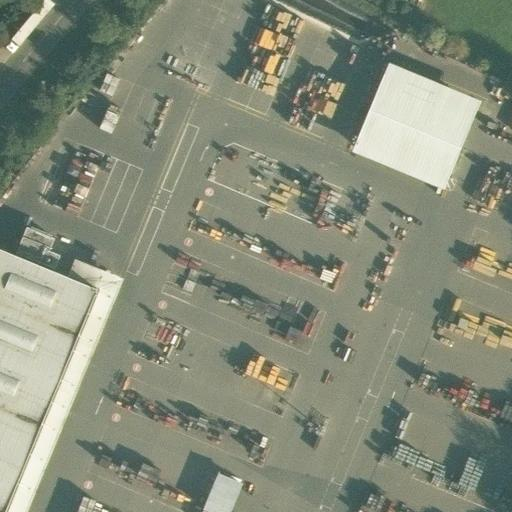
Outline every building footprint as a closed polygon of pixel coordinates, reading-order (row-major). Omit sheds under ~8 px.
[(350,152),(443,190),(480,101),(388,63),(350,152)] [(231,125),(211,175),(324,222),(329,210),(328,209),(341,178),(342,178),(344,172),(231,125)] [(343,215),(357,184),(342,178),(341,178),(328,209),(329,210),(343,215)] [(0,511),(5,511),(97,290),(67,278),(0,249),(0,511)] [(97,290),(5,511),(26,511),(123,279),(75,260),(67,278),(97,290)] [(230,511),(243,484),(217,473),(201,509),(207,511),(230,511)]
